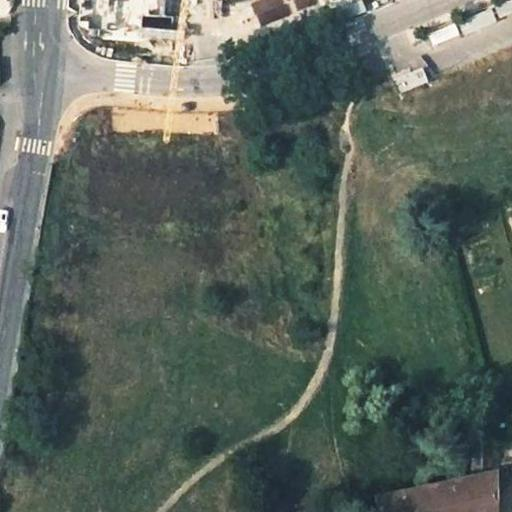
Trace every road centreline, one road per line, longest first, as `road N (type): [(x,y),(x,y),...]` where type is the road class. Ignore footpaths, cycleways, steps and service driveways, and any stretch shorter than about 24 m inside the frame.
road 1 (residential): [(442,0),(244,81),(45,74)]
road 2 (secondary): [(0,362),(45,74)]
